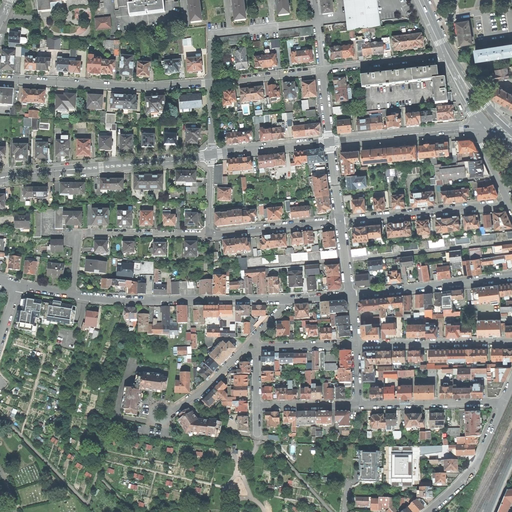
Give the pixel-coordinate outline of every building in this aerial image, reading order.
[(37,0),(38,12),(52,10),(51,3),(58,3),(57,0),(37,0)] [(133,0),(134,3),(136,3),(136,4),(129,5),(130,16),(165,12),(164,1),(157,2),(157,1),(159,0),(158,0),(133,0)] [(190,12),(191,23),(201,22),(198,0),(188,0),(189,8),(189,9),(189,12),(190,12)] [(233,11),(235,21),(245,20),(242,0),(232,0),(233,7),(232,7),(232,8),(233,10),(233,11)] [(277,5),(278,16),(289,14),(286,0),(276,0),(277,2),(276,2),(276,5),(277,5)] [(332,13),(330,0),(320,0),(320,2),(321,5),(322,14),(332,13)] [(370,29),(381,28),(379,16),(375,16),(375,19),(373,20),(371,0),(343,0),(347,23),(348,32),(350,31),(355,31),(363,30),(370,29)] [(96,19),(97,30),(111,28),(110,18),(96,19)] [(460,40),(461,45),(473,43),(469,21),(457,23),(458,27),(459,27),(460,34),(461,40),(460,40)] [(325,34),(348,32),(347,23),(324,26),(325,34)] [(301,29),(302,37),(313,35),(312,27),(301,29)] [(279,39),(279,40),(299,37),(302,37),(301,29),(278,31),(279,39)] [(21,45),(21,38),(21,33),(19,33),(14,33),(10,32),(10,38),(10,43),(18,44),(18,45),(21,45)] [(422,34),(407,36),(409,49),(414,49),(414,50),(418,49),(418,48),(423,48),(423,44),(424,44),(423,41),(423,38),(422,38),(422,34)] [(215,39),(214,47),(249,43),(250,43),(249,35),(215,39)] [(368,44),(372,44),(371,35),(364,36),(356,37),(356,39),(358,57),(364,56),(364,55),(362,41),(367,40),(368,44)] [(399,50),(400,51),(402,51),(404,51),(404,50),(409,49),(407,36),(393,38),(393,41),(392,42),(393,48),(394,48),(394,51),(399,50)] [(178,43),(179,47),(183,47),(183,46),(183,40),(183,39),(174,40),(174,43),(178,43)] [(362,41),(364,55),(368,54),(368,55),(373,55),(372,44),(368,44),(367,40),(362,41)] [(384,54),(383,50),(383,46),(382,42),(372,44),(373,55),(378,54),(384,54)] [(511,44),(509,45),(505,45),(505,46),(492,48),(492,47),(488,48),(484,48),(484,49),(475,50),(477,61),(511,55),(511,44)] [(342,47),(343,58),(348,58),(354,57),(353,45),(342,47)] [(330,57),(331,58),(331,59),(332,60),(333,60),(334,60),(335,59),(338,59),(343,58),(342,47),(330,48),(331,56),(331,57),(330,57)] [(243,55),(247,55),(246,49),(241,49),(241,51),(237,51),(237,50),(232,50),(233,62),(234,62),(236,62),(236,58),(243,57),(243,55)] [(2,59),(2,69),(14,70),(15,56),(15,51),(3,50),(2,55),(2,59)] [(301,52),(303,63),(306,63),(309,62),(311,63),(313,62),(314,60),(312,58),(312,51),(301,52)] [(303,63),(301,52),(291,53),(293,64),(297,64),(303,63)] [(265,56),(266,67),(272,67),(278,66),(276,54),(265,56)] [(234,62),(235,71),(237,71),(243,71),(249,70),(248,66),(249,66),(248,61),(247,61),(247,55),(243,55),(243,57),(236,58),(236,62),(234,62)] [(89,56),(88,72),(90,73),(90,74),(91,74),(91,75),(95,75),(100,75),(100,74),(102,74),(103,61),(103,59),(103,58),(94,58),(94,56),(89,56)] [(121,69),(121,76),(126,76),(132,77),(132,70),(133,70),(134,57),(121,56),(121,69)] [(262,68),(266,67),(265,56),(255,57),(256,66),(255,68),(257,70),(259,68),(262,68)] [(26,65),(25,70),(31,70),(37,70),(37,59),(33,59),(33,57),(29,57),(29,59),(27,58),(26,58),(26,62),(25,62),(25,65),(26,65)] [(37,59),(37,70),(42,71),(48,71),(48,65),(51,65),(51,59),(37,58),(37,59)] [(58,68),(57,72),(61,72),(64,72),(64,73),(65,74),(67,74),(68,73),(69,73),(70,62),(70,60),(64,60),(64,58),(58,58),(58,64),(56,64),(56,68),(58,68)] [(187,59),(188,72),(189,72),(190,73),(192,73),(193,72),(196,72),(203,71),(202,58),(197,58),(187,59)] [(107,61),(103,61),(102,74),(107,75),(113,75),(113,70),(115,71),(116,61),(107,61)] [(162,62),(163,69),(166,69),(166,75),(168,75),(169,76),(170,76),(171,75),(172,74),(173,74),(173,73),(176,73),(179,73),(179,67),(181,67),(180,61),(162,62)] [(81,62),(70,62),(69,73),(74,73),(74,74),(77,74),(80,74),(81,68),(81,65),(81,62)] [(139,63),(138,77),(139,77),(139,78),(142,78),(143,78),(143,77),(146,77),(149,77),(150,72),(151,69),(150,68),(150,64),(143,63),(139,63)] [(362,88),(386,85),(386,87),(390,86),(390,85),(432,80),(438,79),(437,67),(423,68),(399,71),(376,74),(361,76),(362,88)] [(494,72),(492,73),(493,80),(502,79),(509,77),(507,67),(495,70),(496,73),(494,73),(494,72)] [(335,90),(347,89),(347,85),(346,78),(341,78),(337,79),(336,78),(335,78),(334,79),(333,80),(334,81),(334,82),(335,90)] [(445,79),(438,79),(432,80),(434,97),(452,95),(452,93),(446,93),(446,86),(445,79)] [(302,83),(304,98),(317,97),(315,81),(309,82),(302,83)] [(284,84),(285,100),(297,99),(296,93),(295,88),(295,83),(289,84),(284,84)] [(270,97),(270,99),(280,98),(279,87),(276,87),(276,85),(273,86),(269,86),(270,97)] [(252,89),(253,102),(264,100),(263,92),(262,87),(256,88),(252,89)] [(500,103),(509,108),(511,102),(511,94),(498,87),(492,97),(492,98),(493,99),(500,103)] [(7,90),(4,90),(4,89),(0,88),(0,104),(3,104),(3,103),(13,104),(14,90),(7,90)] [(23,90),(23,102),(27,102),(34,103),(35,90),(31,90),(28,90),(28,89),(25,89),(25,90),(23,90)] [(253,102),(252,89),(246,89),(241,90),(242,94),(241,94),(242,103),(253,102)] [(340,101),(342,100),(343,102),(348,101),(348,99),(347,89),(335,90),(336,94),(336,97),(336,98),(336,99),(336,100),(336,101),(338,102),(339,102),(340,101)] [(35,90),(34,103),(40,103),(44,103),(45,103),(46,91),(45,91),(45,90),(41,90),(41,91),(38,91),(35,90)] [(223,100),(224,106),(226,106),(234,105),(234,103),(237,103),(236,91),(230,91),(225,92),(224,94),(225,95),(225,100),(223,100)] [(57,96),(56,111),(68,111),(68,113),(75,113),(76,95),(71,95),(65,94),(65,96),(57,96)] [(89,94),(88,109),(97,109),(97,110),(102,110),(103,97),(97,97),(95,96),(95,94),(89,94)] [(119,95),(112,95),(112,100),(111,100),(111,104),(112,104),(111,109),(124,110),(125,96),(119,95)] [(181,97),(182,109),(191,108),(202,107),(201,95),(190,96),(181,97)] [(452,99),(452,95),(434,97),(435,104),(436,104),(452,102),(453,102),(452,99)] [(125,96),(124,110),(128,110),(137,110),(138,102),(136,102),(136,97),(130,96),(125,96)] [(146,99),(148,114),(151,114),(151,118),(159,117),(159,115),(166,115),(164,97),(155,98),(146,99)] [(301,101),(302,111),(309,110),(308,100),(301,101)] [(449,122),(448,120),(454,120),(453,115),(453,111),(452,102),(436,104),(437,109),(438,121),(443,121),(444,122),(449,122)] [(237,108),(237,103),(234,103),(234,105),(226,106),(226,110),(227,111),(228,111),(229,111),(234,110),(235,108),(237,108)] [(333,108),(334,116),(342,115),(341,107),(333,108)] [(432,112),(420,113),(421,122),(427,122),(433,121),(432,112)] [(406,115),(407,127),(413,126),(419,126),(419,123),(421,122),(420,113),(415,114),(412,114),(406,115)] [(111,124),(115,124),(115,114),(107,114),(106,123),(111,124)] [(270,122),(270,119),(270,115),(268,115),(263,116),(253,117),(254,124),(270,122)] [(387,118),(388,129),(394,128),(399,128),(399,123),(401,123),(401,119),(399,119),(398,115),(392,116),(392,117),(387,118)] [(370,119),(371,131),(376,130),(382,130),(381,117),(378,117),(378,119),(370,119)] [(26,118),(24,118),(24,125),(32,126),(33,118),(26,118)] [(370,119),(357,121),(358,132),(364,131),(371,131),(370,119)] [(337,122),(338,134),(345,133),(351,133),(350,121),(337,122)] [(278,129),(271,130),(272,140),(278,140),(284,139),(284,134),(285,134),(284,123),(277,123),(278,129)] [(305,126),(306,137),(312,136),(319,136),(321,133),(320,125),(305,126)] [(305,126),(294,128),(294,130),(293,130),(293,136),(295,136),(295,138),(300,138),(306,137),(305,126)] [(187,129),(186,143),(192,143),(198,143),(198,138),(200,138),(201,129),(187,129)] [(260,129),(261,142),(266,141),(272,140),(271,130),(271,129),(264,130),(263,129),(260,129)] [(227,142),(228,145),(233,144),(239,144),(238,133),(237,130),(233,131),(233,133),(227,134),(227,138),(225,138),(226,142),(227,142)] [(252,138),(251,132),(238,133),(239,144),(245,143),(250,143),(249,138),(252,138)] [(142,134),(142,147),(148,147),(154,147),(154,134),(147,134),(142,134)] [(165,134),(165,145),(170,145),(176,145),(176,140),(177,136),(177,134),(170,134),(165,134)] [(121,135),(120,150),(126,151),(132,151),(133,135),(121,135)] [(105,150),(111,150),(111,137),(105,137),(101,137),(100,137),(100,150),(105,150)] [(37,143),(36,157),(42,158),(47,158),(48,143),(42,143),(42,139),(37,139),(37,143)] [(90,140),(85,140),(85,139),(78,139),(78,140),(77,155),(83,156),(90,156),(90,140)] [(459,141),(460,152),(461,152),(470,151),(478,151),(476,145),(474,141),(470,139),(459,141)] [(57,140),(57,155),(62,155),(69,155),(69,140),(62,140),(57,140)] [(437,155),(437,156),(450,155),(448,142),(442,142),(436,143),(436,144),(437,155)] [(16,152),(16,161),(19,161),(22,161),(22,160),(28,160),(28,144),(14,144),(14,152),(16,152)] [(421,156),(437,155),(436,144),(429,145),(429,144),(427,144),(426,144),(426,145),(420,146),(421,156)] [(395,147),(396,160),(418,158),(416,145),(404,146),(395,147)] [(364,163),(396,160),(395,147),(386,148),(371,150),(363,150),(364,163)] [(308,163),(308,164),(315,164),(320,163),(324,163),(323,153),(320,151),(313,152),(307,152),(308,163)] [(355,173),(354,162),(361,162),(359,151),(342,152),(343,166),(344,174),(355,173)] [(472,155),(472,160),(482,159),(480,154),(478,151),(470,151),(471,155),(472,155)] [(308,163),(307,152),(300,153),(295,154),(295,158),(294,158),(294,161),(295,161),(295,166),(301,166),(301,164),(308,163)] [(273,156),(274,167),(285,166),(285,163),(285,157),(284,154),(278,155),(273,156)] [(259,157),(260,169),(274,168),(274,167),(273,156),(264,156),(259,157)] [(240,159),(241,171),(244,171),(244,173),(248,172),(248,171),(252,170),(251,168),(253,168),(253,163),(251,164),(251,158),(244,159),(240,159)] [(241,171),(240,159),(232,160),(228,160),(229,164),(229,168),(230,172),(237,171),(237,174),(241,174),(241,171)] [(472,160),(470,161),(472,176),(472,177),(489,175),(486,167),(482,159),(472,160)] [(444,179),(467,176),(465,161),(462,161),(458,162),(458,164),(442,166),(442,164),(435,164),(436,177),(436,180),(444,179)] [(215,166),(214,184),(223,185),(223,177),(223,164),(216,165),(215,166)] [(405,174),(406,175),(420,173),(420,166),(405,168),(405,174)] [(176,183),(186,183),(186,172),(181,172),(176,172),(176,183)] [(186,172),(186,183),(191,183),(195,183),(196,172),(191,172),(186,172)] [(317,198),(329,197),(328,185),(327,175),(313,177),(316,198),(317,198)] [(348,182),(349,189),(367,187),(366,175),(357,176),(357,175),(347,176),(348,182)] [(141,176),(135,176),(135,189),(148,189),(149,176),(141,176)] [(149,176),(148,189),(162,190),(162,176),(155,176),(149,176)] [(101,179),(101,190),(103,190),(107,190),(111,190),(111,180),(107,180),(101,179)] [(117,180),(111,180),(111,190),(116,190),(116,195),(121,195),(121,191),(123,191),(123,180),(117,180)] [(70,194),(73,195),(73,184),(66,184),(60,184),(60,190),(61,190),(61,196),(69,196),(70,196),(70,194)] [(79,184),(73,184),(73,195),(77,195),(80,195),(85,195),(85,184),(79,184)] [(478,188),(479,199),(497,197),(498,195),(496,189),(494,184),(488,187),(478,188)] [(24,188),(24,198),(33,198),(33,188),(29,188),(24,188)] [(33,188),(33,198),(47,198),(47,188),(40,188),(33,188)] [(455,190),(456,201),(462,201),(467,200),(467,198),(470,197),(469,188),(465,189),(463,189),(455,190)] [(219,189),(218,200),(231,201),(231,193),(231,190),(231,189),(228,189),(227,189),(223,189),(219,189)] [(442,200),(445,200),(445,203),(450,202),(456,201),(455,190),(441,191),(442,200)] [(422,192),(424,205),(429,204),(435,204),(433,191),(422,192)] [(424,205),(422,192),(411,193),(412,206),(418,206),(424,205)] [(393,205),(394,208),(399,208),(405,207),(404,194),(392,195),(393,202),(392,202),(392,205),(393,205)] [(329,197),(317,198),(319,214),(323,213),(327,213),(326,210),(331,210),(329,197)] [(375,209),(375,210),(381,210),(385,209),(385,207),(387,207),(386,202),(385,202),(384,197),(374,198),(375,205),(374,205),(373,206),(374,208),(374,209),(375,209)] [(354,207),(355,212),(360,212),(366,211),(365,199),(353,200),(353,207),(354,207)] [(300,207),(301,218),(305,217),(310,217),(310,214),(309,209),(309,206),(300,207)] [(301,218),(300,207),(291,208),(291,212),(292,219),(296,218),(301,218)] [(269,219),(269,221),(275,221),(280,220),(280,217),(283,217),(282,208),(268,210),(269,219)] [(93,210),(93,225),(101,225),(108,226),(108,210),(93,210)] [(257,217),(256,210),(247,211),(243,212),(242,212),(243,224),(249,223),(254,223),(254,220),(254,217),(257,217)] [(228,214),(229,225),(237,225),(243,224),(242,212),(242,211),(239,212),(239,211),(233,211),(233,212),(228,213),(228,214)] [(118,212),(118,225),(124,225),(131,225),(131,213),(118,212)] [(141,219),(141,225),(144,225),(147,225),(152,225),(152,212),(141,212),(141,219)] [(494,213),(496,229),(511,226),(511,225),(509,220),(506,214),(503,212),(494,213)] [(72,213),(63,213),(63,225),(73,225),(81,225),(82,213),(76,213),(72,213)] [(483,214),(484,227),(485,229),(492,228),(491,213),(483,214)] [(186,214),(186,225),(191,225),(191,226),(194,226),(197,226),(197,218),(200,218),(200,214),(197,214),(192,214),(186,214)] [(216,214),(215,225),(218,226),(223,226),(229,225),(228,214),(221,215),(221,214),(216,214)] [(464,216),(465,228),(479,227),(480,227),(479,220),(478,214),(470,215),(464,216)] [(15,222),(15,228),(24,228),(24,229),(29,229),(30,229),(30,215),(27,215),(27,216),(15,216),(15,222)] [(170,215),(163,215),(163,220),(164,220),(164,225),(164,226),(169,226),(175,226),(175,216),(170,216),(170,215)] [(447,218),(449,231),(460,229),(458,216),(452,217),(447,218)] [(441,218),(436,219),(438,232),(449,231),(447,218),(441,218)] [(430,226),(430,223),(429,223),(429,219),(422,220),(417,221),(419,234),(430,233),(430,226)] [(399,223),(400,236),(411,235),(410,222),(404,222),(399,223)] [(394,223),(388,224),(389,237),(400,236),(399,223),(394,223)] [(368,226),(369,238),(377,237),(382,237),(381,225),(373,225),(368,226)] [(353,231),(354,242),(359,241),(369,240),(369,238),(368,226),(360,227),(355,227),(355,231),(353,231)] [(496,232),(497,240),(507,239),(506,231),(496,232)] [(303,245),(307,245),(313,244),(313,241),(315,241),(314,237),(313,237),(312,232),(307,232),(302,233),(303,245)] [(324,247),(325,249),(336,248),(334,232),(328,233),(323,234),(324,241),(323,241),(324,247)] [(292,246),(303,245),(302,233),(296,233),(291,234),(292,246)] [(485,234),(481,234),(482,242),(496,240),(495,233),(485,234)] [(273,236),(275,248),(286,247),(286,242),(286,239),(285,235),(279,235),(273,236)] [(260,243),(261,250),(275,248),(273,236),(268,236),(262,237),(263,243),(260,243)] [(455,237),(456,245),(470,243),(469,236),(455,237)] [(241,239),(235,240),(236,252),(251,251),(250,243),(247,243),(247,239),(241,239)] [(443,239),(429,241),(430,248),(444,246),(443,239)] [(228,240),(223,241),(224,247),(223,247),(223,251),(224,251),(224,255),(232,254),(232,255),(236,254),(236,252),(235,240),(228,240)] [(48,247),(48,251),(63,252),(63,247),(63,246),(63,241),(52,241),(52,247),(48,247)] [(95,247),(95,253),(107,253),(107,248),(107,245),(107,242),(100,242),(95,242),(94,242),(94,247),(95,247)] [(154,252),(154,256),(160,256),(160,255),(166,255),(166,244),(160,244),(160,242),(157,242),(154,242),(154,248),(154,252)] [(185,242),(185,257),(197,257),(198,256),(198,252),(197,251),(197,242),(190,242),(185,242)] [(416,242),(403,244),(404,251),(418,249),(417,242),(416,242)] [(123,248),(123,253),(134,253),(134,243),(130,243),(128,243),(123,243),(123,248)] [(509,252),(509,250),(508,244),(493,246),(494,254),(509,252)] [(386,245),(377,246),(378,254),(392,252),(392,245),(390,245),(386,245)] [(479,259),(481,258),(480,247),(469,249),(471,260),(479,259)] [(351,249),(352,257),(366,255),(366,248),(351,249)] [(321,252),(321,259),(337,258),(336,250),(321,252)] [(450,251),(451,262),(452,262),(460,261),(462,261),(461,250),(450,251)] [(294,254),(291,254),(292,262),(308,260),(307,253),(294,254)] [(262,256),(263,264),(278,263),(278,255),(276,255),(262,256)] [(21,258),(10,256),(9,256),(9,260),(8,264),(9,264),(8,269),(13,269),(19,270),(21,258)] [(401,261),(401,266),(405,266),(410,265),(414,264),(413,256),(400,257),(401,261)] [(238,259),(239,271),(247,270),(246,258),(241,258),(238,259)] [(479,259),(471,260),(473,274),(478,274),(481,273),(480,265),(479,259)] [(86,266),(85,272),(100,273),(105,274),(106,263),(97,262),(97,263),(95,262),(95,261),(86,260),(86,266)] [(133,260),(133,264),(135,264),(134,270),(140,270),(141,261),(133,260)] [(385,264),(383,264),(382,260),(368,261),(369,270),(377,269),(386,268),(385,264)] [(463,261),(465,275),(468,275),(472,274),(470,260),(463,261)] [(25,261),(24,274),(29,274),(35,275),(37,263),(36,262),(25,261)] [(460,261),(452,262),(452,266),(453,270),(457,269),(459,269),(461,268),(460,261)] [(48,263),(47,276),(52,276),(63,277),(65,265),(48,263)] [(118,268),(117,276),(133,278),(134,270),(135,264),(133,264),(122,263),(122,268),(118,268)] [(305,266),(306,275),(319,273),(319,268),(318,265),(305,266)] [(327,273),(328,278),(340,277),(339,271),(338,265),(326,266),(326,273),(327,273)] [(421,266),(424,282),(430,281),(427,265),(421,266)] [(438,273),(439,279),(446,278),(451,277),(450,266),(442,267),(437,267),(438,273)] [(288,273),(289,288),(295,288),(303,287),(302,272),(288,273)] [(356,275),(357,285),(364,285),(370,284),(369,276),(369,273),(356,275)] [(388,274),(389,283),(395,283),(401,282),(400,273),(397,273),(392,274),(388,274)] [(213,287),(213,295),(220,295),(225,295),(226,276),(220,276),(213,276),(213,280),(213,285),(215,285),(215,287),(213,287)] [(258,283),(258,285),(266,285),(266,281),(266,278),(265,276),(257,277),(258,283)] [(269,287),(269,294),(273,294),(278,294),(277,277),(269,278),(266,278),(266,281),(268,281),(268,283),(269,287)] [(307,278),(308,291),(312,290),(316,290),(315,277),(307,278)] [(329,289),(329,291),(334,290),(339,290),(341,287),(340,277),(328,278),(328,287),(329,289)] [(200,281),(200,287),(200,293),(204,293),(207,293),(207,295),(213,295),(213,287),(213,285),(213,280),(208,280),(204,280),(200,281)] [(138,282),(138,294),(141,294),(145,294),(146,282),(144,282),(138,282)] [(179,282),(172,283),(172,295),(176,295),(180,295),(180,289),(179,282)] [(511,283),(505,284),(499,285),(500,296),(505,295),(509,295),(511,294),(511,283)] [(129,285),(129,287),(129,294),(132,294),(137,294),(137,285),(132,285),(129,285)] [(266,285),(258,285),(258,294),(263,294),(267,294),(266,285)] [(473,288),(475,303),(481,302),(481,303),(491,302),(491,301),(500,300),(500,296),(499,285),(473,288)] [(154,286),(153,294),(160,295),(166,295),(166,286),(154,286)] [(458,290),(452,290),(452,299),(464,298),(463,289),(458,290)] [(448,291),(443,292),(443,305),(443,309),(444,309),(453,308),(452,299),(452,290),(448,291)] [(404,310),(409,310),(412,310),(411,295),(406,296),(404,296),(404,306),(404,307),(404,310)] [(404,296),(393,297),(380,298),(380,306),(386,305),(401,304),(401,306),(404,306),(404,296)] [(359,303),(360,311),(380,309),(380,306),(380,298),(370,299),(362,300),(359,303)] [(17,323),(19,323),(18,328),(25,329),(24,330),(32,331),(35,315),(44,316),(43,319),(66,323),(66,322),(74,323),(75,311),(72,311),(73,307),(64,306),(61,306),(61,305),(53,304),(50,303),(50,304),(42,303),(42,302),(34,301),(34,300),(25,299),(23,307),(22,312),(19,311),(17,323)] [(344,301),(330,302),(330,313),(336,313),(348,312),(347,307),(347,303),(344,301)] [(324,303),(321,303),(322,315),(327,315),(330,315),(330,313),(330,302),(324,303)] [(296,311),(296,318),(302,318),(309,318),(308,309),(308,304),(302,305),(295,305),(296,307),(295,307),(294,308),(294,310),(295,311),(296,311)] [(177,307),(178,323),(187,323),(187,306),(182,307),(177,307)] [(219,316),(219,306),(209,307),(204,307),(204,318),(219,317),(219,316)] [(225,306),(219,306),(219,316),(232,316),(231,306),(225,306)] [(236,306),(236,323),(238,323),(241,323),(241,316),(240,316),(240,315),(242,315),(242,316),(250,316),(250,306),(242,306),(236,306)] [(253,306),(253,316),(261,316),(265,316),(265,306),(258,306),(253,306)] [(199,307),(194,307),(194,323),(202,323),(204,323),(204,318),(204,307),(199,307)] [(126,315),(126,319),(131,319),(137,319),(137,309),(132,308),(126,308),(126,311),(124,311),(124,315),(126,315)] [(87,312),(85,323),(86,324),(86,326),(96,327),(98,313),(92,313),(87,312)] [(139,315),(138,332),(147,332),(148,325),(148,315),(143,315),(139,315)] [(265,316),(261,316),(261,317),(261,318),(257,323),(250,316),(250,323),(250,334),(268,316),(265,316)] [(361,318),(361,324),(372,324),(382,323),(381,316),(361,318)] [(348,317),(337,318),(337,326),(339,326),(349,325),(348,317)] [(152,331),(153,331),(153,335),(162,335),(162,325),(162,324),(156,324),(157,320),(153,319),(153,325),(152,331)] [(477,320),(478,336),(501,336),(501,332),(501,323),(501,320),(477,320)] [(277,326),(278,335),(283,335),(285,335),(289,335),(289,332),(289,324),(289,322),(282,322),(282,325),(277,326)] [(382,323),(383,333),(387,333),(390,333),(397,333),(396,323),(386,323),(382,323)] [(361,324),(362,336),(365,339),(372,338),(381,338),(380,327),(373,327),(372,324),(361,324)] [(408,324),(408,336),(418,335),(427,335),(427,326),(427,324),(424,324),(408,324)] [(461,324),(461,325),(461,334),(461,337),(467,337),(472,336),(472,326),(466,326),(466,324),(461,324)] [(220,337),(235,337),(235,325),(230,325),(230,331),(227,331),(222,331),(220,331),(220,337)] [(306,326),(306,332),(308,332),(308,336),(312,336),(318,336),(318,326),(310,326),(310,325),(306,325),(306,326)] [(350,336),(349,325),(339,326),(340,337),(345,336),(350,336)] [(447,325),(447,337),(452,337),(459,337),(459,334),(461,334),(461,325),(447,325)] [(429,326),(427,326),(427,335),(427,337),(432,337),(438,337),(438,326),(429,326)] [(321,329),(321,340),(326,339),(332,339),(332,332),(332,330),(332,328),(321,329)] [(209,356),(211,358),(219,366),(228,357),(236,349),(229,343),(226,346),(223,342),(209,356)] [(504,360),(504,348),(497,349),(493,349),(493,360),(494,360),(494,361),(496,361),(496,360),(504,360)] [(449,361),(449,349),(438,350),(430,350),(430,361),(449,361)] [(467,361),(467,349),(458,349),(449,349),(449,361),(467,361)] [(477,360),(477,349),(471,349),(467,349),(467,361),(469,361),(469,362),(473,362),(473,361),(477,360)] [(477,349),(477,360),(482,360),(482,361),(486,361),(486,360),(487,360),(487,349),(482,349),(477,349)] [(409,351),(409,361),(424,360),(424,355),(421,355),(421,350),(414,350),(409,351)] [(378,362),(378,351),(366,351),(363,353),(364,361),(364,371),(374,371),(374,364),(372,364),(372,362),(378,362)] [(378,362),(378,363),(391,363),(391,351),(384,351),(378,351),(378,362)] [(393,351),(393,361),(405,361),(405,351),(399,351),(393,351)] [(341,366),(341,369),(351,369),(351,353),(349,352),(344,352),(341,352),(341,360),(340,361),(340,365),(341,366)] [(262,357),(262,362),(266,362),(271,362),(275,362),(274,353),(262,353),(262,357)] [(293,355),(293,363),(307,363),(307,354),(300,354),(293,355)] [(279,362),(279,363),(293,363),(293,355),(286,355),(279,355),(279,362)] [(205,360),(203,362),(206,365),(213,372),(216,369),(219,366),(211,358),(207,362),(205,360)] [(237,374),(243,374),(250,374),(249,363),(241,363),(241,367),(241,370),(237,370),(237,371),(237,374)] [(199,373),(206,380),(209,376),(213,372),(206,365),(203,368),(199,373)] [(492,381),(506,380),(510,372),(511,367),(510,367),(504,367),(497,367),(492,367),(492,376),(492,377),(492,381)] [(458,370),(458,379),(460,379),(472,379),(471,368),(467,368),(463,368),(458,368),(458,370)] [(477,376),(487,376),(488,376),(488,368),(485,368),(478,368),(471,368),(472,379),(477,379),(477,376)] [(339,377),(340,383),(344,383),(351,382),(351,376),(351,369),(341,369),(339,369),(339,372),(338,372),(338,377),(339,377)] [(374,371),(364,371),(364,375),(364,381),(375,381),(375,371),(374,371)] [(262,377),(262,382),(273,382),(273,381),(273,379),(273,372),(262,372),(262,377)] [(142,386),(142,388),(149,389),(153,390),(162,391),(162,388),(166,389),(168,378),(163,378),(164,376),(153,375),(150,375),(150,374),(143,373),(143,375),(138,374),(137,385),(142,386)] [(175,382),(175,392),(184,393),(189,393),(189,373),(181,373),(180,382),(175,382)] [(194,384),(196,388),(201,384),(203,382),(198,377),(196,378),(193,378),(194,384)] [(243,377),(234,377),(235,387),(247,386),(247,381),(247,377),(243,377)] [(488,381),(489,396),(497,396),(500,394),(506,380),(492,381),(488,381)] [(217,386),(214,389),(220,394),(223,391),(226,388),(225,386),(221,382),(217,386)] [(141,397),(142,388),(142,386),(137,385),(131,384),(131,388),(127,388),(126,396),(125,401),(124,409),(126,410),(126,414),(137,415),(137,411),(139,411),(140,405),(140,400),(140,397),(141,397)] [(398,386),(399,398),(406,398),(412,398),(412,385),(398,386)] [(415,385),(415,398),(425,398),(435,397),(435,385),(415,385)] [(472,386),(472,388),(472,397),(478,396),(484,396),(484,385),(482,385),(474,385),(472,386)] [(231,391),(232,396),(247,396),(247,391),(247,386),(235,387),(234,387),(234,391),(231,391)] [(372,393),(372,399),(385,398),(385,387),(382,387),(379,387),(379,386),(376,386),(376,387),(371,387),(372,393)] [(442,386),(442,397),(447,397),(454,397),(454,388),(454,386),(451,386),(442,386)] [(263,394),(263,399),(273,399),(273,394),(272,387),(265,388),(265,389),(262,389),(263,394)] [(395,387),(385,387),(385,398),(390,398),(395,398),(395,387)] [(457,388),(454,388),(454,397),(462,397),(472,397),(472,388),(467,388),(467,387),(463,387),(463,388),(457,388)] [(311,388),(311,390),(312,400),(317,400),(322,399),(321,388),(315,388),(311,388)] [(336,388),(336,399),(345,399),(345,394),(345,388),(336,388)] [(210,393),(208,395),(215,401),(220,397),(221,396),(220,394),(214,389),(210,393)] [(277,395),(277,400),(282,400),(288,400),(287,392),(287,389),(276,390),(276,393),(276,395),(277,395)] [(324,390),(324,400),(329,399),(334,399),(334,389),(326,390),(324,390)] [(287,392),(288,400),(292,400),(296,400),(296,391),(294,391),(294,390),(293,390),(292,390),(292,392),(287,392)] [(301,390),(302,400),(306,400),(312,400),(311,390),(309,390),(305,390),(301,390)] [(208,395),(202,401),(209,408),(215,401),(208,395)] [(236,402),(233,402),(233,405),(233,406),(236,406),(236,412),(247,411),(246,406),(247,406),(247,404),(247,401),(236,402)] [(188,409),(179,415),(181,418),(179,420),(184,427),(184,428),(186,431),(187,430),(188,432),(198,433),(198,432),(207,434),(218,436),(218,431),(220,432),(221,422),(217,422),(218,420),(216,420),(213,419),(213,420),(209,419),(209,421),(209,423),(198,421),(198,420),(195,416),(192,412),(191,413),(188,409)] [(284,413),(285,423),(293,422),(296,422),(296,412),(290,413),(284,413)] [(297,412),(297,424),(316,424),(316,412),(306,412),(297,412)] [(323,412),(316,412),(316,424),(323,424),(323,425),(329,425),(329,424),(332,424),(331,412),(323,412)] [(335,412),(335,423),(338,423),(339,422),(339,421),(340,421),(341,422),(341,423),(340,423),(339,424),(339,427),(342,427),(349,427),(351,414),(349,412),(343,412),(335,412)] [(406,415),(406,428),(414,428),(418,427),(424,427),(424,420),(421,420),(421,414),(416,414),(416,412),(413,412),(411,413),(411,415),(406,415)] [(466,431),(466,437),(477,437),(480,437),(480,431),(480,423),(479,415),(480,414),(480,413),(479,412),(478,412),(477,413),(465,413),(466,419),(466,431)] [(267,419),(268,427),(277,427),(277,424),(280,424),(279,413),(266,413),(266,416),(266,419),(267,419)] [(430,414),(430,428),(444,428),(444,414),(437,414),(430,414)] [(372,424),(372,428),(386,428),(386,426),(386,419),(383,419),(383,415),(381,415),(378,415),(373,415),(372,417),(372,421),(371,421),(371,424),(372,424)] [(386,415),(386,419),(386,426),(392,426),(397,426),(397,421),(397,419),(396,415),(390,415),(386,415)] [(239,427),(239,431),(248,432),(247,425),(247,418),(238,418),(238,421),(238,423),(238,427),(239,427)] [(448,429),(448,437),(457,437),(460,437),(460,429),(448,429)] [(227,447),(227,453),(236,453),(236,445),(232,445),(232,447),(227,447)] [(461,446),(461,449),(457,449),(456,449),(456,455),(456,456),(461,456),(475,455),(474,450),(474,445),(461,446)] [(411,448),(391,447),(391,485),(411,486),(411,448)] [(377,451),(360,451),(359,482),(379,482),(379,459),(377,459),(377,451)] [(445,465),(445,471),(457,470),(457,465),(457,460),(445,460),(445,465)] [(446,473),(433,473),(433,478),(436,478),(436,482),(436,483),(437,483),(441,483),(446,483),(446,482),(447,482),(447,479),(446,479),(446,476),(446,473)] [(420,495),(420,497),(432,497),(432,491),(432,487),(431,487),(420,487),(420,490),(420,495)] [(511,489),(506,490),(497,511),(506,511),(511,503),(511,489)] [(389,498),(379,497),(379,511),(382,511),(382,507),(389,508),(389,498)] [(422,499),(419,502),(424,508),(427,505),(422,499)] [(409,507),(413,511),(419,511),(420,511),(424,508),(419,502),(417,500),(415,502),(414,501),(411,504),(412,504),(409,507)]
